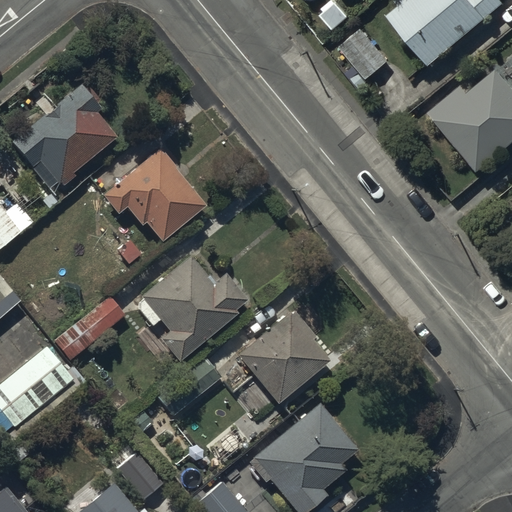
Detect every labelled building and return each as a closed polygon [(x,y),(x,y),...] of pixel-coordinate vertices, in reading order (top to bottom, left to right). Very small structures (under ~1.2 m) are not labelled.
[(396,0),(395,1),(401,9),(390,17),(429,67),(505,8),(498,0),(396,0)] [(361,27),(338,44),(365,76),(387,59),(361,27)] [(461,89),(428,116),(478,175),(511,146),(511,87),(497,70),(467,96),(461,89)] [(77,82),(8,138),(29,164),(36,158),(55,181),(113,134),(94,110),(98,107),(77,82)] [(156,144),(98,192),(115,212),(125,204),(139,222),(143,218),(159,238),(204,202),(156,144)] [(1,190),(0,191),(0,244),(18,230),(10,220),(19,213),(1,190)] [(187,255),(139,294),(168,328),(158,336),(176,358),(234,310),(232,307),(244,297),(222,270),(209,281),(187,255)] [(0,300),(12,290),(0,275),(0,300)] [(122,313),(106,294),(51,339),(67,358),(122,313)] [(289,306),(233,352),(274,401),(326,358),(309,337),(312,334),(289,306)] [(72,377),(44,343),(0,378),(0,430),(10,423),(12,426),(72,377)] [(159,404),(173,419),(219,379),(205,363),(159,404)] [(355,447),(316,400),(245,459),(263,480),(267,476),(296,511),(299,511),(324,492),(318,486),(343,466),(338,461),(355,447)] [(160,482),(134,451),(114,467),(140,498),(160,482)] [(245,511),(219,479),(193,501),(201,511),(245,511)] [(134,511),(113,486),(81,511),(134,511)] [(21,511),(5,493),(0,497),(0,511),(21,511)]
